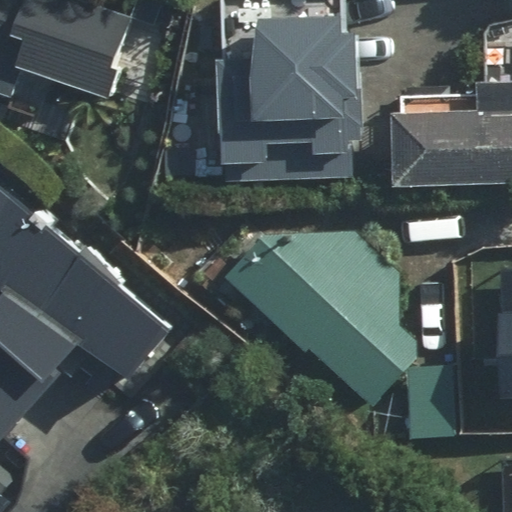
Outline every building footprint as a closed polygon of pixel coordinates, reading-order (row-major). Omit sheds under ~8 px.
[(0,0),(0,68),(111,102),(135,21),(63,0),(0,0)] [(347,0),(217,0),(215,0),(220,182),(353,178),(352,145),(363,145),(360,41),(349,41),(347,0)] [(511,191),(511,117),(387,120),(389,194),(511,191)] [(0,511),(4,511),(10,506),(0,498),(0,446),(47,392),(41,387),(72,353),(127,389),(179,329),(13,188),(0,202),(0,511)] [(222,283),(372,414),(418,361),(416,343),(401,330),(401,271),(360,232),(261,239),(222,283)] [(511,338),(505,338),(501,425),(511,425),(511,338)]
